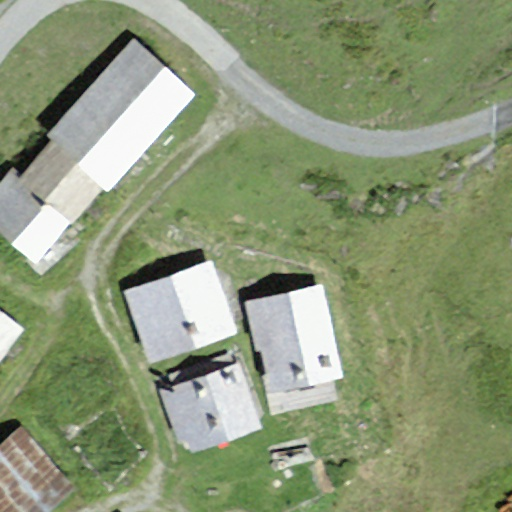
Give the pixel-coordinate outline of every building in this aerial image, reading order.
[(135,40),(51,133),(55,137),(104,181),(109,185),(193,92),(135,40)] [(71,218),(104,181),(55,137),(22,174),(71,218)] [(0,227),(35,258),(71,218),(22,174),(15,168),(0,185),(0,201),(3,203),(0,206),(0,227)] [(210,263),(130,291),(153,356),(233,328),(210,263)] [(256,301),(276,386),(339,371),(319,286),(256,301)] [(0,310),(0,359),(24,328),(0,310)] [(239,364),(176,387),(196,444),(259,421),(239,364)] [(22,431),(0,449),(0,503),(7,511),(36,511),(69,485),(22,431)]
